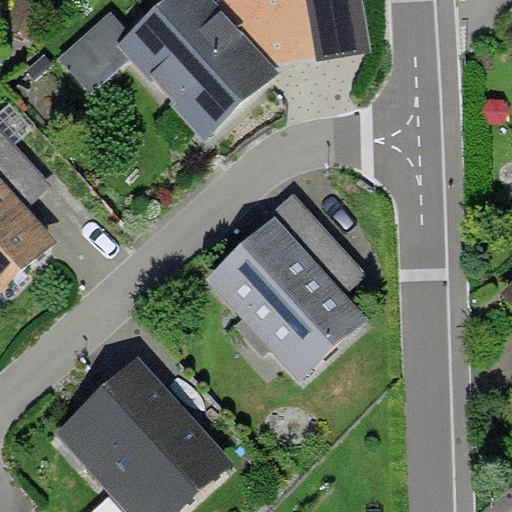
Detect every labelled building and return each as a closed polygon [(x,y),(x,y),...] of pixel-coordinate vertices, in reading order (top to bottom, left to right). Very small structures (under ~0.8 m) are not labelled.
[(104,18),(53,63),(91,107),(138,66),(207,144),(277,83),(271,76),(210,8),(203,0),(170,0),(123,40),(104,18)] [(350,56),(339,0),(218,0),(210,8),(271,76),(324,68),(321,61),(350,56)] [(0,298),(52,254),(0,193),(0,298)] [(371,327),(272,223),(202,290),(301,393),(371,327)] [(511,295),(500,305),(511,319),(511,295)] [(187,511),(232,470),(136,367),(55,442),(120,511),(187,511)]
